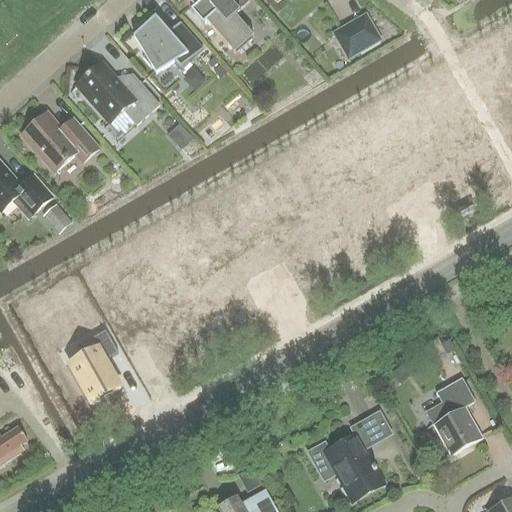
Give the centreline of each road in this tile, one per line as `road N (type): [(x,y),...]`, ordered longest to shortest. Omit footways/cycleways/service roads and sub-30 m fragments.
road 1 (secondary): [(24,511),(511,233)]
road 2 (residential): [(128,0),(0,113)]
